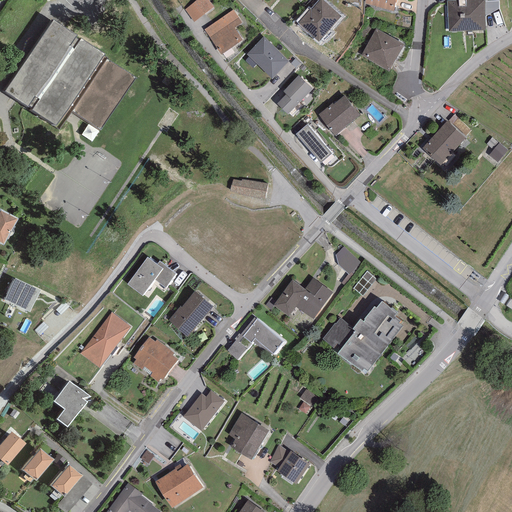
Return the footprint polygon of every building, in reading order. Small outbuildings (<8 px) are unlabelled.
[(197,0),(185,10),(194,22),(213,7),(208,0),(197,0)] [(341,16),(323,0),(319,0),(311,9),(310,8),(297,22),(319,42),(341,16)] [(396,0),(365,0),(365,4),(393,12),(396,0)] [(449,31),(485,30),(485,16),(485,1),(484,0),(458,0),(447,1),(449,31)] [(485,1),(485,16),(499,9),(499,1),(485,1)] [(233,10),(204,30),(221,55),(242,40),(234,28),(242,23),(233,10)] [(104,54),(54,21),(5,91),(55,125),(104,54)] [(364,37),(371,29),(366,25),(359,34),(364,37)] [(404,45),(376,29),(361,56),(389,72),(404,45)] [(288,61),(264,37),(246,55),(249,57),(256,64),(272,79),(288,61)] [(253,68),(256,64),(249,57),(245,61),(253,68)] [(135,78),(107,59),(73,111),(100,130),(135,78)] [(300,64),(295,59),(291,63),(296,68),(300,64)] [(312,89),(298,75),(283,91),(286,94),(277,104),(287,114),(312,89)] [(332,103),(318,115),(335,136),(360,115),(345,96),(333,105),(332,103)] [(385,117),(372,104),(366,110),(379,123),(385,117)] [(471,130),(454,114),(449,121),(466,136),(471,130)] [(465,138),(446,121),(422,148),(440,165),(465,138)] [(331,154),(307,125),(296,134),(320,164),(331,154)] [(502,144),(492,156),(501,164),(511,151),(502,144)] [(243,181),(235,180),(233,194),(269,199),(272,183),(243,179),(243,181)] [(18,219),(0,209),(0,243),(3,246),(7,239),(14,226),(18,219)] [(345,286),(361,262),(343,246),(336,255),(338,265),(349,275),(341,283),(345,286)] [(157,265),(147,257),(127,285),(142,296),(154,280),(165,288),(177,274),(159,261),(157,265)] [(366,272),(353,288),(362,295),(375,279),(366,272)] [(15,278),(5,300),(29,312),(40,291),(15,278)] [(305,289),(292,280),(273,305),(288,317),(296,307),(313,319),(333,293),(313,278),(305,289)] [(213,307),(194,291),(181,307),(180,306),(168,320),(187,338),(213,307)] [(337,354),(365,374),(402,326),(398,324),(400,321),(394,316),(397,312),(392,308),(391,309),(381,302),(376,308),(374,307),(364,319),(365,320),(363,322),(360,319),(353,328),(352,329),(355,331),(342,348),(337,354)] [(111,312),(80,354),(99,368),(131,327),(111,312)] [(283,342),(255,318),(227,351),(237,360),(251,344),(250,343),(254,338),(273,354),(283,342)] [(337,344),(342,348),(355,331),(352,329),(353,328),(341,318),(336,324),(335,323),(322,339),(334,348),(337,344)] [(162,380),(178,360),(172,356),(174,353),(157,340),(155,342),(149,337),(134,358),(136,359),(132,363),(142,371),(145,367),(152,373),(149,376),(157,382),(160,379),(162,380)] [(394,362),(398,357),(394,353),(390,358),(394,362)] [(91,397),(69,382),(54,401),(64,409),(57,419),(67,427),(88,402),(91,397)] [(201,393),(183,417),(201,431),(225,401),(211,390),(205,397),(201,393)] [(310,392),(302,399),(308,406),(303,410),(306,413),(319,402),(310,392)] [(269,431),(241,413),(228,435),(235,439),(230,447),(251,460),(269,431)] [(26,444),(11,432),(0,445),(0,459),(7,466),(26,444)] [(270,462),(279,468),(289,452),(278,445),(270,462)] [(54,460),(40,449),(23,470),(36,481),(54,460)] [(277,471),(296,484),(310,465),(290,451),(289,452),(279,468),(277,471)] [(154,482),(172,508),(203,488),(187,464),(183,468),(180,465),(154,482)] [(82,476),(69,466),(52,486),(64,497),(82,477),(82,476)] [(57,506),(63,511),(68,511),(92,485),(82,477),(64,497),(57,506)] [(128,483),(106,511),(128,511),(129,511),(130,511),(159,511),(160,511),(140,496),(142,494),(128,483)] [(263,511),(248,500),(239,511),(263,511)]
